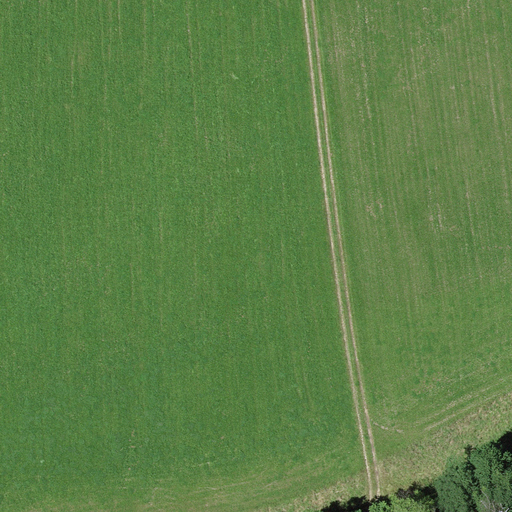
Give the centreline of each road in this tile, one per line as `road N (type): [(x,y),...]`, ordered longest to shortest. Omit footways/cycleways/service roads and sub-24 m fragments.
road 1 (track): [(311,0),(346,318)]
road 2 (track): [(379,511),(346,318)]
